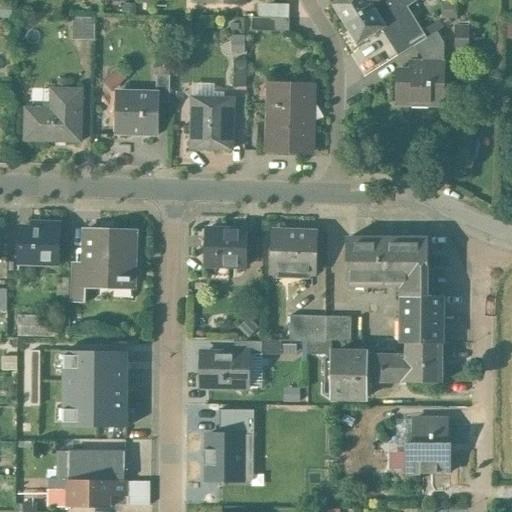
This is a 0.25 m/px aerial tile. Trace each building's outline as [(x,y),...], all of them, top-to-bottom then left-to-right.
[(334,0),(332,2),(345,24),(383,0),(334,0)] [(397,0),(383,0),(345,24),(356,43),(384,26),(393,41),(414,28),(397,0)] [(96,18),(74,17),(73,39),(95,40),(96,18)] [(290,18),(253,17),(252,31),(290,32),(290,18)] [(414,28),(393,41),(400,54),(415,45),(422,41),(414,28)] [(422,41),(415,45),(422,56),(445,42),(437,31),(422,41)] [(468,32),(454,32),(454,48),(468,49),(468,32)] [(445,42),(422,56),(422,64),(409,63),(409,72),(396,71),(396,103),(444,104),(445,42)] [(247,60),(234,60),(233,87),(246,87),(247,60)] [(170,77),(157,76),(157,91),(158,91),(158,102),(170,102),(170,77)] [(269,83),(267,151),(313,152),(315,84),(269,83)] [(50,108),(25,108),(24,140),(80,141),(81,89),(51,88),(50,108)] [(157,91),(119,90),(119,92),(121,92),(120,120),(118,120),(118,135),(157,136),(158,102),(158,91),(157,91)] [(234,99),(191,98),(190,148),(232,149),(234,99)] [(59,224),(41,224),(40,229),(19,228),(18,254),(33,254),(33,259),(59,260),(60,240),(59,239),(59,224)] [(248,229),(206,228),(205,264),(247,266),(247,260),(247,236),(248,229)] [(135,231),(98,229),(97,260),(86,260),(87,229),(84,229),(83,264),(82,300),(85,300),(85,280),(132,281),(132,286),(134,286),(135,231)] [(98,229),(87,229),(86,260),(97,260),(98,229)] [(316,232),(275,231),(274,271),(314,273),(316,232)] [(260,237),(247,236),(247,260),(259,261),(260,237)] [(429,239),(346,239),(346,285),(405,286),(426,286),(429,286),(429,239)] [(83,264),(72,264),(71,299),(82,300),(83,264)] [(426,286),(405,286),(405,295),(402,295),(402,320),(406,320),(406,344),(442,344),(443,296),(426,296),(426,286)] [(327,315),(291,314),(291,342),(307,342),(327,342),(327,340),(327,315)] [(351,315),(327,315),(327,340),(332,340),(351,340),(351,315)] [(58,317),(17,316),(17,337),(58,337),(58,317)] [(327,342),(307,342),(307,354),(331,354),(331,353),(332,353),(332,340),(327,340),(327,342)] [(263,341),(235,341),(235,352),(247,352),(247,354),(262,354),(263,341)] [(405,355),(367,354),(367,382),(439,383),(441,381),(441,378),(445,377),(445,370),(442,368),(442,344),(406,344),(405,355)] [(127,426),(128,352),(64,351),(63,426),(127,426)] [(235,352),(205,351),(204,387),(247,388),(247,354),(247,352),(235,352)] [(367,397),(367,382),(367,354),(332,353),(331,353),(331,354),(330,396),(367,397)] [(221,411),(220,435),(252,435),(252,411),(221,411)] [(443,419),(413,419),(413,433),(442,433),(443,419)] [(442,433),(413,433),(413,444),(406,444),(406,473),(450,473),(450,444),(442,444),(442,433)] [(251,460),(252,435),(220,435),(208,434),(208,450),(205,450),(205,464),(209,464),(208,479),(241,480),(241,460),(251,460)] [(125,452),(69,451),(68,480),(124,481),(125,452)] [(68,481),(49,480),(49,487),(68,490),(68,481)] [(127,481),(68,481),(68,490),(68,507),(110,508),(110,496),(127,496),(127,481)]
